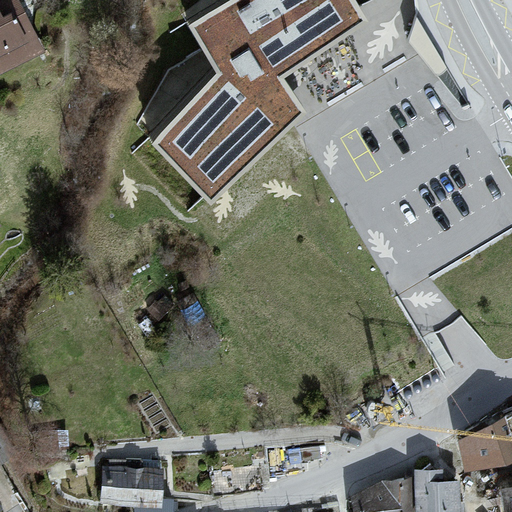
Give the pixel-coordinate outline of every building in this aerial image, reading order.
[(19,0),(0,0),(0,72),(45,51),(19,0)] [(219,75),(151,143),(211,202),(304,111),(280,78),(366,22),(352,0),(236,0),(194,26),(219,75)] [(511,436),(506,416),(459,440),(465,471),(505,467),(511,463),(511,436)] [(0,431),(0,461),(13,454),(0,431)] [(266,448),(212,452),(215,495),(270,491),(266,448)] [(164,461),(104,458),(102,502),(163,508),(164,461)] [(461,511),(460,481),(444,482),(443,470),(415,470),(415,477),(382,480),(350,497),(351,511),(461,511)] [(511,511),(511,486),(500,489),(503,511),(511,511)]
